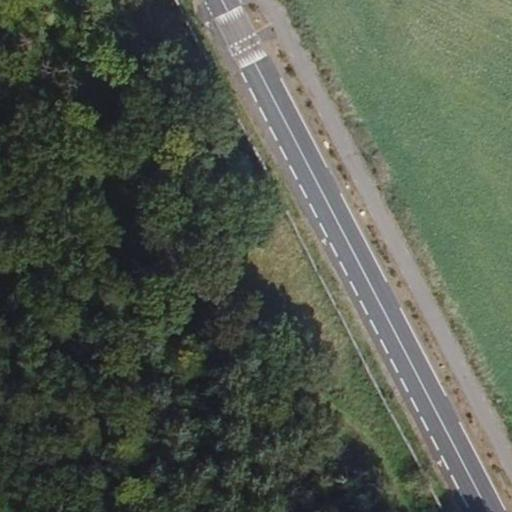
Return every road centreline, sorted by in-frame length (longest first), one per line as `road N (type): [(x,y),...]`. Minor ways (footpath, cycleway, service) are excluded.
road 1 (primary): [(221,0),(488,511)]
road 2 (unknown): [(0,117),(270,360),(351,446),(394,511)]
